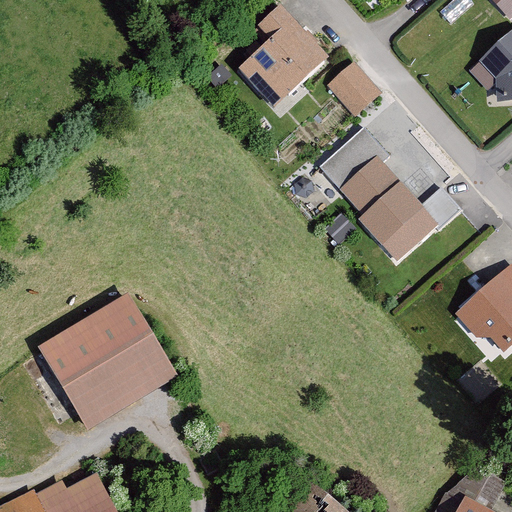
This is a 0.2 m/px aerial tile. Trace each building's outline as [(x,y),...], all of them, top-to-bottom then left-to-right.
[(511,0),(497,0),(511,15),(511,0)] [(298,25),(280,7),(253,32),(266,45),(246,64),(267,86),(264,88),(283,110),(329,68),(293,30),(298,25)] [(511,37),(479,67),(497,87),(497,107),(511,106),(511,37)] [(363,58),(332,77),(354,115),(386,95),(363,58)] [(420,214),(377,165),(340,198),(364,224),(359,228),(395,269),(434,235),(437,238),(460,218),(441,196),(420,214)] [(477,345),(492,346),(503,358),(511,350),(511,272),(510,270),(455,320),(477,345)] [(128,302),(39,354),(87,436),(176,383),(128,302)] [(492,511),(506,487),(478,472),(445,497),(463,507),(460,511),(492,511)] [(337,511),(294,479),(269,511),(337,511)] [(106,511),(93,483),(64,497),(60,488),(35,501),(32,495),(0,510),(0,511),(106,511)]
